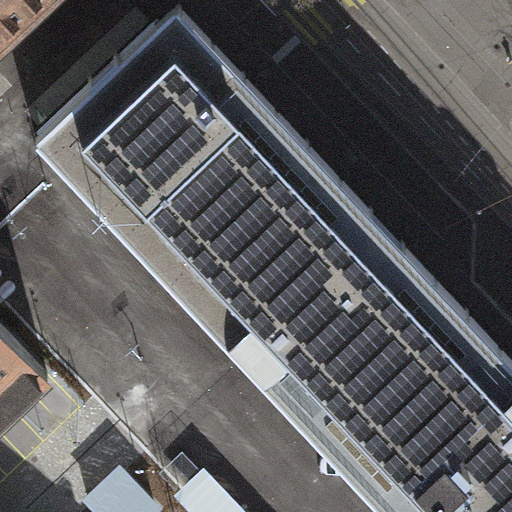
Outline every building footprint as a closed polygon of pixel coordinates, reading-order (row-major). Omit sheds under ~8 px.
[(0,0),(0,35),(37,0),(0,0)] [(511,511),(511,361),(179,4),(42,131),(397,511),(511,511)] [(0,417),(46,369),(0,320),(0,417)] [(121,466),(84,501),(94,511),(162,511),(164,511),(121,466)] [(244,511),(205,470),(175,498),(189,511),(244,511)]
